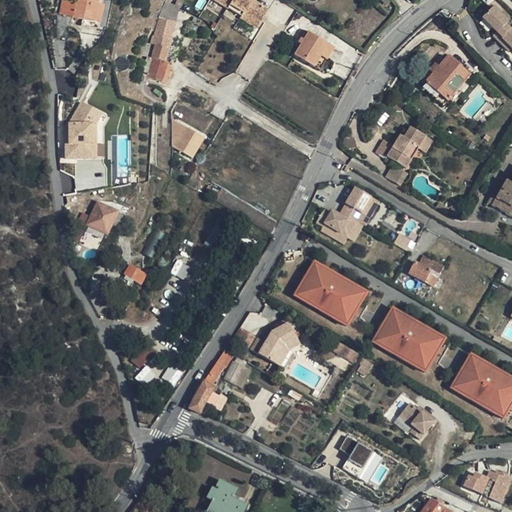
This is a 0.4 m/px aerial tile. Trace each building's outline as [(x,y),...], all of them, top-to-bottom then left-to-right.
[(64,0),(61,14),(72,17),(75,1),(68,0),(64,0)] [(93,21),(97,5),(97,0),(75,0),(75,1),(72,17),(83,19),(93,21)] [(164,0),(159,17),(154,35),(171,39),(175,22),(179,7),(175,5),(165,0),(164,0)] [(220,0),(219,2),(241,15),(244,12),(260,21),(267,9),(253,0),(220,0)] [(103,6),(97,5),(93,21),(99,23),(103,6)] [(508,22),(493,7),(482,18),(492,28),(493,26),(498,31),(496,32),(493,36),(504,47),(507,45),(511,49),(511,50),(511,28),(510,30),(505,24),(508,22)] [(241,15),(240,17),(256,27),(260,21),(244,12),(241,15)] [(99,23),(93,21),(83,19),(81,25),(98,29),(99,23)] [(313,68),(327,45),(308,33),(294,55),(313,68)] [(171,39),(154,35),(152,34),(150,43),(146,56),(141,75),(161,81),(167,62),(164,62),(171,39)] [(146,56),(150,43),(144,41),(141,54),(146,56)] [(333,49),(327,45),(313,68),(318,71),(333,49)] [(432,74),(424,83),(446,101),(448,98),(456,89),(468,74),(447,56),(438,67),(433,63),(428,70),(432,74)] [(446,101),(424,83),(421,87),(442,105),(446,101)] [(493,99),(498,94),(489,86),(486,89),(492,94),(490,97),(493,99)] [(460,92),(456,89),(448,98),(452,102),(460,92)] [(104,111),(81,101),(68,122),(69,144),(65,144),(65,159),(97,159),(97,122),(104,111)] [(172,127),(172,147),(187,155),(199,134),(171,117),(172,127)] [(406,169),(425,137),(409,127),(402,137),(399,135),(392,145),(385,141),(377,153),(386,159),(387,157),(406,169)] [(199,134),(187,155),(191,158),(203,137),(199,134)] [(385,177),(398,182),(402,173),(389,168),(385,177)] [(505,181),(498,193),(491,205),(511,217),(511,180),(510,184),(505,181)] [(269,233),(275,221),(211,182),(204,193),(269,233)] [(325,226),(342,235),(346,228),(352,231),(372,199),(355,189),(340,216),(332,212),(330,215),(324,211),(316,224),(323,228),(325,226)] [(491,205),(498,193),(493,190),(487,203),(491,205)] [(119,228),(125,216),(97,202),(86,224),(106,234),(111,224),(119,228)] [(346,228),(342,235),(348,238),(352,231),(346,228)] [(394,244),(407,249),(411,240),(398,234),(394,244)] [(434,288),(444,267),(424,256),(419,263),(416,261),(409,274),(434,288)] [(293,296),(348,326),(368,289),(313,259),(293,296)] [(145,275),(129,265),(124,274),(140,285),(145,275)] [(426,372),(446,334),(391,305),(371,343),(426,372)] [(276,329),(286,323),(284,319),(273,325),(276,329)] [(285,347),(296,340),(286,323),(276,329),(270,333),(263,344),(257,354),(274,364),(285,347)] [(249,350),(257,354),(263,344),(256,339),(249,350)] [(299,346),(296,340),(285,347),(274,364),(280,367),(290,351),(299,346)] [(139,369),(155,350),(146,342),(130,360),(139,369)] [(351,353),(341,347),(334,344),(331,349),(353,362),(356,356),(351,353)] [(343,344),(341,347),(351,353),(352,349),(343,344)] [(511,375),(470,351),(449,388),(504,419),(511,404),(511,375)] [(250,370),(229,360),(227,360),(227,361),(224,367),(216,361),(204,381),(202,381),(195,392),(187,409),(199,415),(200,414),(208,397),(209,397),(215,388),(212,386),(218,377),(242,389),(250,370)] [(147,385),(156,374),(145,366),(137,376),(147,385)] [(161,378),(175,386),(182,374),(169,366),(161,378)] [(277,380),(261,370),(257,378),(272,387),(277,380)] [(427,445),(438,425),(424,417),(421,422),(408,415),(403,424),(419,433),(416,439),(427,445)] [(345,437),(340,450),(349,454),(343,469),(361,477),(374,449),(345,437)] [(464,486),(502,501),(511,479),(511,476),(496,470),(495,472),(489,470),(487,476),(475,471),(474,475),(468,474),(464,486)] [(233,499),(237,489),(218,480),(215,487),(217,488),(216,490),(211,488),(205,498),(211,501),(206,510),(209,511),(243,511),(246,506),(233,499)] [(449,511),(443,507),(435,501),(431,498),(421,511),(449,511)] [(438,498),(435,501),(443,507),(446,503),(438,498)]
